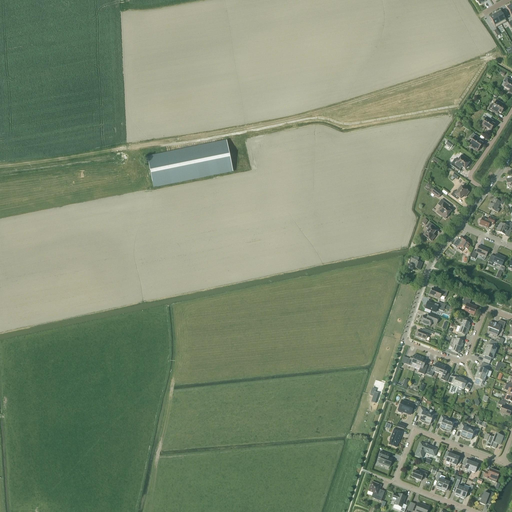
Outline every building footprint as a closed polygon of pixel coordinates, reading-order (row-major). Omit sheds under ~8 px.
[(506,22),(500,12),(495,15),(501,25),(506,22)] [(501,25),(495,15),(490,18),(496,28),(501,25)] [(511,80),(507,78),(505,80),(504,80),(503,82),(506,83),(504,87),(509,90),(508,93),(511,94),(511,80)] [(488,110),(494,113),(496,115),(498,112),(501,114),(503,111),(504,112),(505,109),(504,108),(506,105),(497,100),(493,106),(491,105),(488,110)] [(494,125),(491,123),(493,120),(484,115),(483,118),(485,120),(480,127),(484,130),(485,128),(491,131),(494,125)] [(482,144),(479,142),(481,139),(473,134),(470,138),(472,140),(468,146),(477,152),(479,149),(480,150),(481,147),(480,146),(482,144)] [(226,140),(147,156),(154,189),(233,173),(232,168),(231,161),(226,140)] [(445,144),(451,148),(454,144),(448,140),(445,144)] [(248,158),(231,161),(232,168),(251,165),(251,164),(257,162),(258,161),(257,159),(257,158),(255,153),(247,154),(248,158)] [(460,166),(462,167),(465,169),(466,167),(467,167),(469,165),(468,164),(470,161),(462,155),(458,161),(455,159),(450,165),(457,170),(460,166)] [(451,195),(456,200),(458,198),(460,199),(463,196),(465,197),(469,192),(466,190),(467,190),(464,188),(461,187),(456,193),(454,191),(451,195)] [(431,192),(438,198),(441,194),(434,188),(431,192)] [(487,208),(498,213),(499,210),(498,209),(500,204),(501,205),(504,200),(498,197),(496,200),(494,199),(492,204),(490,203),(487,208)] [(451,212),(448,209),(450,206),(442,199),(437,205),(441,207),(437,213),(445,219),(447,217),(448,217),(450,215),(449,214),(451,212)] [(493,225),(495,219),(490,217),(488,221),(482,218),(480,225),(488,228),(490,223),(493,225)] [(431,241),(435,236),(433,235),(435,232),(433,230),(436,227),(430,223),(426,228),(428,229),(424,236),(426,238),(425,238),(428,240),(429,240),(431,241)] [(510,230),(511,226),(511,223),(510,223),(508,227),(500,223),(499,227),(498,227),(496,232),(505,235),(508,229),(510,230)] [(467,240),(463,237),(460,241),(457,239),(453,245),(456,247),(457,246),(458,247),(457,248),(462,252),(465,248),(467,250),(471,246),(467,243),(469,242),(467,241),(467,240)] [(486,257),(489,250),(479,246),(476,252),(473,251),(470,257),(475,259),(477,254),(486,257)] [(501,266),(505,258),(496,254),(495,257),(491,255),(488,262),(492,264),(493,262),(501,266)] [(420,270),(422,263),(418,262),(419,259),(412,256),(411,259),(410,259),(408,263),(414,265),(413,267),(420,270)] [(445,298),(448,291),(442,289),(441,292),(432,288),(429,295),(439,299),(441,296),(445,298)] [(466,306),(464,311),(474,315),(477,307),(469,305),(471,300),(464,297),(462,304),(466,306)] [(443,312),(445,305),(438,302),(437,306),(428,302),(425,308),(436,312),(437,309),(443,312)] [(427,318),(423,316),(421,323),(430,326),(431,323),(432,322),(436,324),(439,318),(429,314),(427,318)] [(470,323),(469,323),(470,320),(462,317),(459,322),(462,323),(460,327),(468,330),(470,326),(469,325),(470,323)] [(505,323),(499,320),(497,325),(490,322),(487,328),(488,328),(487,333),(497,337),(500,329),(503,330),(505,323)] [(458,333),(465,336),(466,334),(467,334),(468,330),(460,327),(458,333)] [(429,336),(430,333),(433,334),(434,332),(425,329),(424,332),(418,330),(416,336),(425,340),(427,336),(429,336)] [(453,345),(461,348),(463,344),(462,343),(463,341),(456,339),(453,345)] [(487,345),(485,350),(495,354),(497,349),(495,348),(497,343),(491,340),(489,346),(487,345)] [(460,352),(461,348),(453,345),(451,352),(458,354),(459,352),(460,352)] [(492,359),(495,354),(485,350),(483,356),(484,356),(482,362),(489,364),(491,359),(492,359)] [(416,365),(419,356),(414,355),(413,358),(411,357),(410,359),(407,358),(405,364),(410,366),(411,363),(416,365)] [(424,358),(419,356),(416,365),(420,367),(418,373),(424,375),(427,366),(424,365),(425,363),(423,362),(424,358)] [(433,372),(438,373),(441,365),(436,363),(435,366),(433,365),(432,367),(429,366),(426,374),(432,376),(433,372)] [(479,367),(477,373),(486,376),(488,371),(487,371),(489,365),(482,363),(480,368),(479,367)] [(441,380),(446,382),(449,374),(446,373),(447,371),(445,370),(446,366),(441,365),(438,373),(442,375),(441,380)] [(477,373),(474,378),(476,379),(474,384),(480,387),(482,381),(484,382),(486,376),(477,373)] [(456,392),(461,379),(456,377),(455,378),(450,376),(448,383),(453,385),(452,387),(451,386),(449,392),(454,394),(454,393),(456,394),(456,392)] [(467,381),(461,379),(456,392),(458,393),(458,394),(459,394),(461,393),(462,392),(461,392),(462,390),(463,390),(464,389),(469,391),(471,384),(466,382),(467,381)] [(508,404),(509,401),(511,402),(511,396),(507,394),(505,397),(503,396),(501,401),(508,404)] [(414,405),(402,400),(401,403),(402,404),(400,408),(399,408),(397,412),(401,414),(402,411),(407,412),(406,414),(410,415),(414,405)] [(509,416),(511,409),(504,407),(505,403),(499,401),(498,404),(502,406),(500,412),(509,416)] [(421,422),(424,424),(428,413),(425,412),(425,410),(420,408),(418,415),(421,416),(419,420),(421,422)] [(434,421),(437,414),(433,412),(433,411),(429,410),(428,413),(424,424),(427,424),(430,424),(432,420),(434,421)] [(442,430),(444,432),(449,421),(445,419),(446,417),(441,416),(438,423),(441,424),(439,428),(442,430)] [(452,422),(449,421),(444,432),(447,432),(450,432),(452,428),(455,429),(458,422),(453,420),(452,422)] [(462,438),(465,439),(469,429),(466,427),(466,425),(461,423),(459,431),(462,432),(460,436),(462,438)] [(472,430),(469,429),(465,439),(468,440),(471,440),(473,436),(475,437),(478,430),(473,428),(472,430)] [(403,432),(394,429),(389,441),(390,441),(389,445),(396,448),(398,441),(399,441),(403,432)] [(483,440),(487,441),(485,446),(490,448),(490,447),(495,449),(498,442),(501,443),(504,436),(497,434),(495,438),(489,436),(489,435),(486,433),(483,440)] [(437,449),(420,443),(415,455),(422,458),(424,452),(434,456),(437,449)] [(379,463),(389,467),(392,459),(388,458),(390,455),(381,451),(378,457),(381,458),(379,463)] [(451,464),(454,455),(450,454),(446,452),(444,458),(446,459),(446,462),(451,464)] [(458,457),(454,455),(451,464),(456,466),(457,463),(460,464),(462,458),(458,457)] [(469,472),(470,471),(473,463),(469,461),(465,459),(462,465),(465,466),(464,469),(465,469),(465,470),(469,472)] [(477,464),(473,463),(470,471),(475,473),(476,470),(479,472),(481,466),(477,464)] [(484,477),(489,479),(489,480),(496,483),(499,473),(490,469),(489,472),(486,471),(484,477)] [(422,477),(425,478),(428,473),(420,470),(419,473),(414,471),(411,477),(421,481),(422,477)] [(441,490),(444,481),(439,479),(441,474),(438,473),(436,479),(439,480),(436,487),(437,487),(436,488),(441,490)] [(458,486),(460,481),(461,478),(457,476),(456,479),(457,480),(454,486),(457,487),(455,494),(456,494),(455,496),(459,497),(463,488),(458,486)] [(449,483),(444,481),(441,490),(445,492),(445,491),(446,491),(449,484),(452,485),(454,479),(451,478),(449,483)] [(371,498),(381,501),(383,495),(378,493),(381,485),(372,482),(368,491),(373,493),(371,498)] [(468,490),(463,488),(459,497),(464,499),(464,498),(465,498),(468,491),(471,492),(473,486),(470,485),(468,490)] [(479,503),(479,504),(485,506),(486,503),(489,505),(494,494),(487,491),(486,493),(484,492),(482,496),(480,495),(479,498),(478,498),(476,502),(477,503),(477,504),(478,503),(479,503)] [(398,494),(398,495),(394,493),(391,500),(395,501),(394,505),(401,508),(400,511),(402,511),(404,511),(407,506),(403,504),(406,497),(398,494)] [(410,502),(407,510),(411,511),(415,504),(410,502)]
